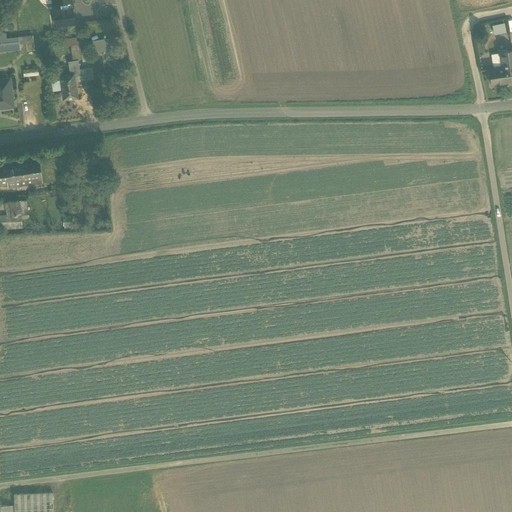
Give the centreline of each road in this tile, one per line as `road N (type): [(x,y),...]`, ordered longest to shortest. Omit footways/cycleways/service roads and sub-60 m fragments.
road 1 (track): [(511,425),(0,485)]
road 2 (unclassified): [(511,106),(210,114),(0,141)]
road 3 (track): [(511,13),(465,25),(511,302)]
road 4 (track): [(146,121),(116,0)]
